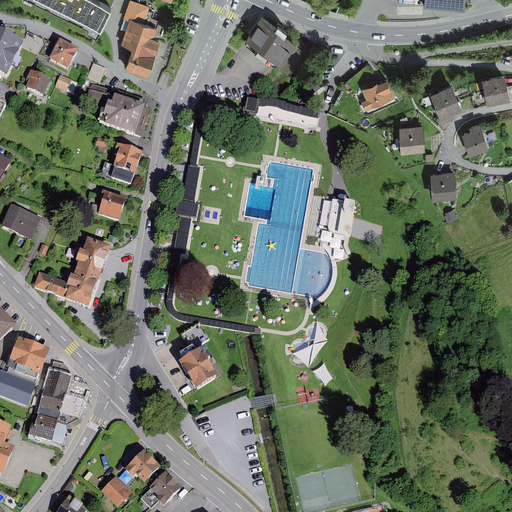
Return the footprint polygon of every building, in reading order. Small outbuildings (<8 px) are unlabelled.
[(99,39),(102,33),(114,7),(100,0),(31,0),(90,29),(88,33),(99,39)] [(159,41),(154,40),(158,29),(132,21),(124,45),(135,49),(128,69),(148,76),(159,41)] [(263,21),(247,43),(277,64),(293,43),(263,21)] [(24,48),(0,35),(0,74),(8,79),(24,48)] [(78,55),(59,45),(50,62),(70,72),(78,55)] [(51,83),(33,75),(26,91),(44,99),(51,83)] [(506,76),(484,81),(489,104),(510,100),(506,76)] [(73,85),(61,79),(56,89),(69,94),(73,85)] [(364,91),(371,109),(395,101),(388,82),(364,91)] [(454,88),(433,96),(441,117),(462,109),(454,88)] [(147,111),(101,96),(96,108),(109,112),(104,126),(138,138),(147,111)] [(318,122),(319,115),(247,102),(246,111),(217,106),(214,106),(211,107),(208,108),(205,110),(202,113),(199,117),(198,121),(182,212),(166,303),(166,307),(167,310),(169,314),(172,317),(175,320),(179,323),(185,324),(260,337),(260,332),(241,328),(220,324),(199,320),(186,318),(182,317),(179,315),(176,313),(174,311),(173,309),(172,306),(173,303),(177,280),(180,257),(185,258),(191,222),(197,223),(199,208),(194,207),(200,170),(197,166),(204,122),(206,119),(207,116),(209,114),(212,113),(214,112),(217,112),(244,117),(245,118),(255,120),(257,119),(258,117),(259,112),(289,117),(305,120),(314,122),(318,122)] [(424,127),(402,129),(403,153),(425,151),(424,127)] [(484,129),(463,136),(470,156),(490,149),(484,129)] [(141,156),(124,150),(113,182),(131,188),(141,156)] [(0,184),(13,164),(0,155),(0,184)] [(455,174),(430,176),(432,201),(457,199),(455,174)] [(126,202),(107,196),(101,217),(120,223),(126,202)] [(351,237),(357,207),(335,203),(330,230),(330,232),(331,233),(333,234),(351,237)] [(41,222),(14,209),(5,228),(32,241),(41,222)] [(453,211),(446,214),(449,222),(457,219),(453,211)] [(111,250),(89,242),(72,288),(42,277),(38,289),(89,308),(111,250)] [(0,342),(15,328),(0,312),(0,342)] [(209,343),(199,327),(184,337),(194,352),(209,343)] [(47,354),(20,343),(6,377),(2,375),(0,380),(0,398),(26,409),(47,354)] [(218,377),(202,352),(180,365),(196,390),(218,377)] [(32,430),(29,440),(52,446),(72,377),(51,371),(39,412),(36,411),(31,430),(32,430)] [(0,421),(0,470),(1,471),(11,445),(5,443),(11,426),(0,421)] [(135,474),(144,482),(161,466),(144,450),(125,468),(133,476),(135,474)] [(182,488),(166,472),(150,488),(151,488),(158,496),(156,498),(159,501),(164,506),(182,488)] [(116,478),(102,491),(117,507),(131,493),(116,478)] [(158,496),(151,488),(141,498),(151,509),(159,501),(156,498),(158,496)] [(69,497),(57,511),(85,511),(87,510),(81,506),(83,503),(75,497),(73,499),(69,497)]
